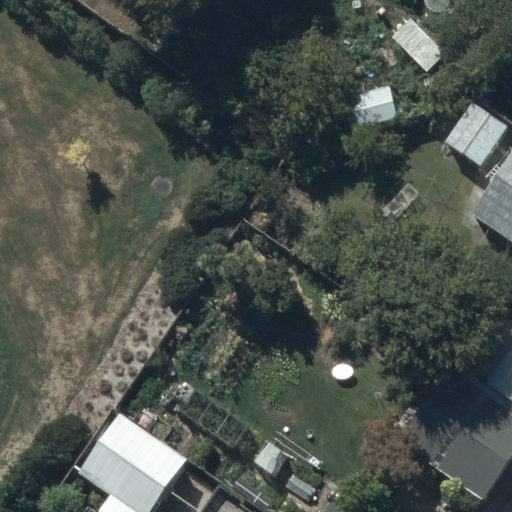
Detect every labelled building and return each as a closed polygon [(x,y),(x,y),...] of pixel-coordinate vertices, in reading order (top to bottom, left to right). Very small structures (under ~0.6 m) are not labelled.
[(492,176),(511,144),(511,128),(481,109),(454,151),(492,176)] [(511,175),(482,224),(511,241),(511,175)] [(511,367),(498,389),(511,397),(511,367)] [(511,477),(511,405),(457,374),(413,450),(499,500),(511,477)] [(166,511),(197,465),(131,421),(92,480),(121,499),(112,511),(166,511)] [(245,511),(224,498),(214,511),(245,511)]
